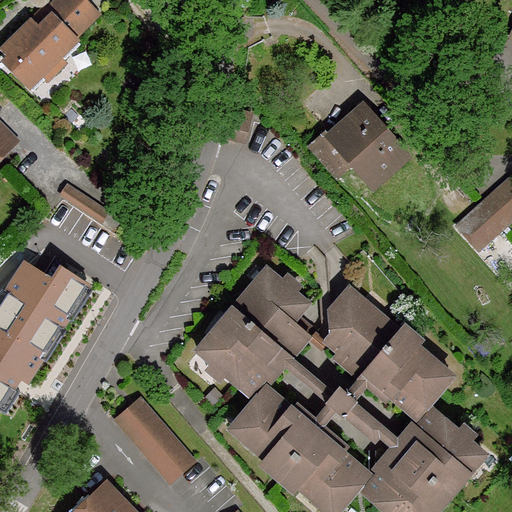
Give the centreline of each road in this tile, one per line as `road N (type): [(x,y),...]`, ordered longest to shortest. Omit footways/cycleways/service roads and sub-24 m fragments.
road 1 (residential): [(12,511),(158,259),(203,157),(225,0)]
road 2 (unknown): [(213,112),(315,195)]
